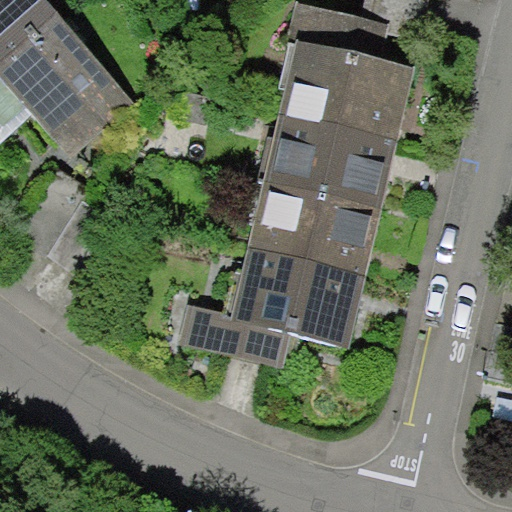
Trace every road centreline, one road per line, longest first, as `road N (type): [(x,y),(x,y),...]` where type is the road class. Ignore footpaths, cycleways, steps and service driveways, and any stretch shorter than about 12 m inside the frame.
road 1 (residential): [(356,511),(108,422),(0,343)]
road 2 (residential): [(411,511),(511,161)]
